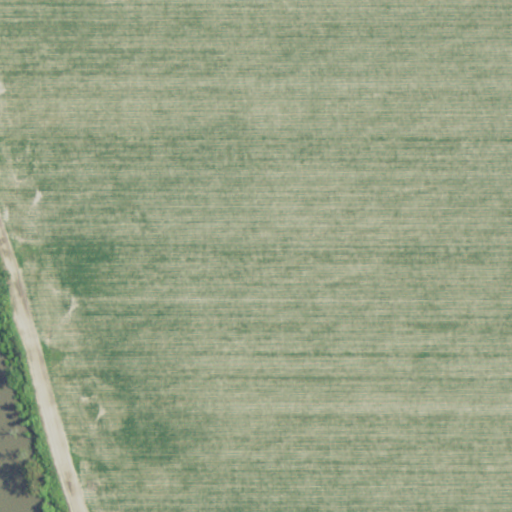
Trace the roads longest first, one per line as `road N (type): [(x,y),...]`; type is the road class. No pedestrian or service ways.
road 1 (track): [(511,343),(35,340)]
road 2 (residential): [(88,511),(35,340)]
road 3 (residential): [(35,340),(0,223)]
